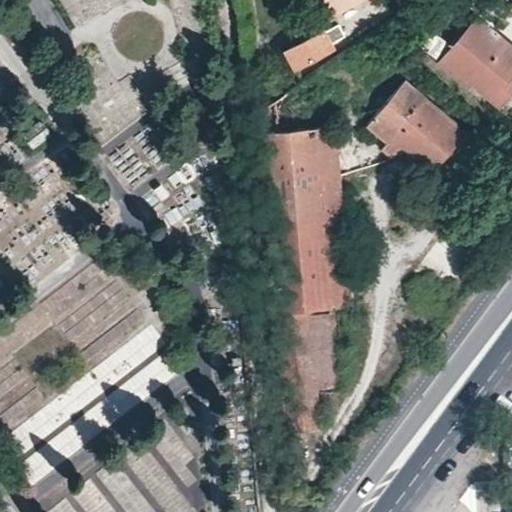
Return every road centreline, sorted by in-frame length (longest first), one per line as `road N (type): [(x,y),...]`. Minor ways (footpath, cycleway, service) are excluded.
road 1 (unclassified): [(269,511),(224,0)]
road 2 (secondary): [(366,511),(511,313)]
